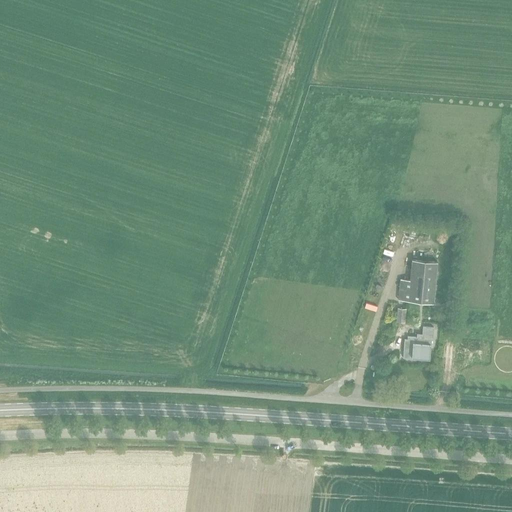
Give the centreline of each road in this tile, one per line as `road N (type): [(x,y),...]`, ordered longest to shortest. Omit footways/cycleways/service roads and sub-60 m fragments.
road 1 (secondary): [(0,410),(72,406),(511,437)]
road 2 (unclassified): [(511,459),(101,431),(0,436)]
road 3 (unclassified): [(0,391),(178,389),(511,414)]
